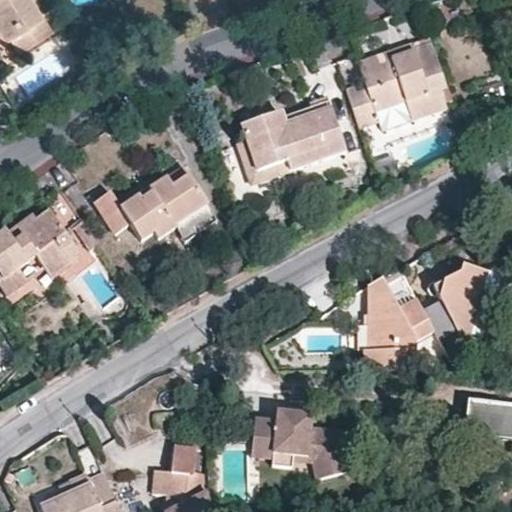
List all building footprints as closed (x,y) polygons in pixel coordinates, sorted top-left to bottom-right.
[(0,0),(0,26),(9,40),(12,37),(22,52),(44,37),(35,24),(44,18),(32,0),(0,0)] [(53,32),(44,18),(35,24),(44,37),(53,32)] [(347,91),(360,128),(382,120),(378,110),(405,102),(412,120),(447,108),(440,90),(448,87),(475,77),(459,33),(432,42),(413,49),(361,69),(366,84),(347,91)] [(359,64),(361,69),(413,49),(411,44),(396,50),(359,64)] [(310,165),(366,144),(360,128),(347,91),(328,98),(329,101),(333,110),(291,126),(286,113),(263,122),(241,129),(247,141),(236,146),(250,188),(310,165)] [(300,108),(286,113),(291,126),(333,110),(329,101),(311,108),(302,111),(300,108)] [(386,130),(412,120),(405,102),(378,110),(382,120),(386,130)] [(183,229),(204,213),(192,198),(202,190),(189,173),(156,195),(160,201),(154,204),(149,208),(146,204),(129,217),(116,200),(100,212),(123,242),(137,232),(148,248),(161,238),(167,245),(185,232),(183,229)] [(192,198),(204,213),(214,206),(202,190),(192,198)] [(74,231),(84,224),(61,193),(45,206),(50,214),(38,222),(12,241),(7,234),(6,232),(0,236),(0,272),(2,275),(0,276),(0,287),(7,298),(28,283),(19,271),(37,259),(45,271),(52,281),(74,265),(64,253),(73,246),(66,236),(74,231)] [(33,216),(7,234),(12,241),(38,222),(33,216)] [(99,246),(84,224),(74,231),(89,253),(99,246)] [(82,259),(73,246),(64,253),(74,265),(82,259)] [(28,283),(45,271),(37,259),(19,271),(28,283)] [(426,313),(437,335),(440,341),(459,331),(467,335),(478,313),(482,315),(487,317),(511,304),(511,290),(506,280),(475,270),(458,279),(448,284),(451,289),(447,302),(443,304),(426,313)] [(386,282),(371,290),(372,317),(398,306),(386,282)] [(387,369),(387,374),(420,376),(420,343),(437,335),(426,313),(420,301),(410,306),(417,318),(407,323),(400,311),(398,306),(372,317),(372,352),(363,353),(363,369),(387,369)] [(417,318),(410,306),(400,311),(407,323),(417,318)] [(478,313),(467,335),(471,337),(482,315),(478,313)] [(206,413),(206,391),(191,392),(191,413),(206,413)] [(305,461),(307,469),(309,482),(345,475),(336,436),(307,432),(308,420),(299,419),(300,405),(285,403),(284,411),(274,410),(273,417),(271,424),(249,422),(246,453),(305,461)] [(511,408),(469,404),(468,421),(466,438),(511,442),(511,408)] [(216,511),(213,473),(206,473),(209,449),(206,448),(206,437),(181,434),(178,459),(177,470),(159,469),(157,492),(171,493),(172,499),(166,502),(170,511),(168,511),(216,511)] [(288,466),(307,469),(305,461),(246,453),(246,460),(267,464),(267,471),(287,474),(288,466)] [(98,486),(107,481),(105,476),(95,481),(98,486)] [(43,511),(122,511),(107,481),(98,486),(95,481),(89,485),(86,479),(79,482),(71,486),(73,492),(62,497),(62,500),(42,509),(43,511)] [(59,491),(62,497),(73,492),(71,486),(59,491)]
